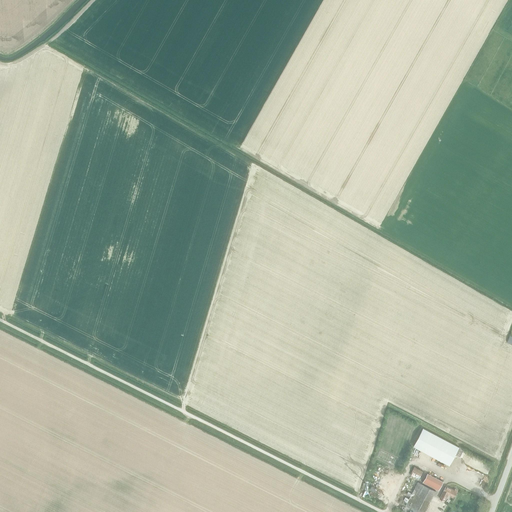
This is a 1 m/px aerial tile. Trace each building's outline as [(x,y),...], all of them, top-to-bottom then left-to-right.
[(413,446),(449,465),(459,446),(423,427),(413,446)] [(410,474),(419,479),(423,471),(414,466),(410,474)] [(423,482),(438,490),(443,481),(427,473),(423,482)] [(402,497),(411,477),(405,475),(396,496),(399,497),(400,496),(402,497)] [(406,505),(419,511),(424,511),(436,491),(418,481),(412,492),(413,492),(406,505)] [(447,493),(454,496),(457,492),(446,486),(441,496),(442,497),(441,499),(444,500),(447,493)]
